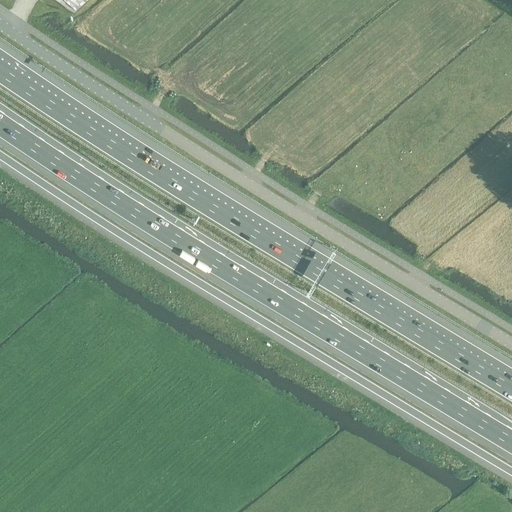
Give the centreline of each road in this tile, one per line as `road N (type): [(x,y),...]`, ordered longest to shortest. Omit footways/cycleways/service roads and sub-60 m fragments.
road 1 (motorway): [(511,390),(0,69)]
road 2 (secondary): [(511,344),(0,23)]
road 3 (motorway): [(0,154),(511,472)]
road 4 (motorway): [(0,124),(511,441)]
road 5 (unknown): [(0,106),(297,299),(314,321)]
